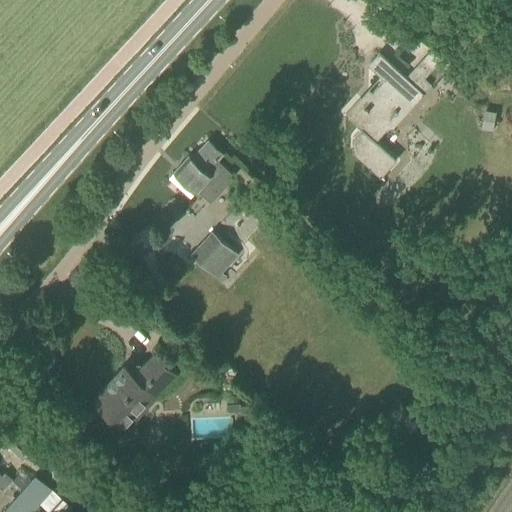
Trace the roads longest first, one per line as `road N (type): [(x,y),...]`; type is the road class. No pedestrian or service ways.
road 1 (residential): [(0,340),(278,0)]
road 2 (secondary): [(0,232),(211,0)]
